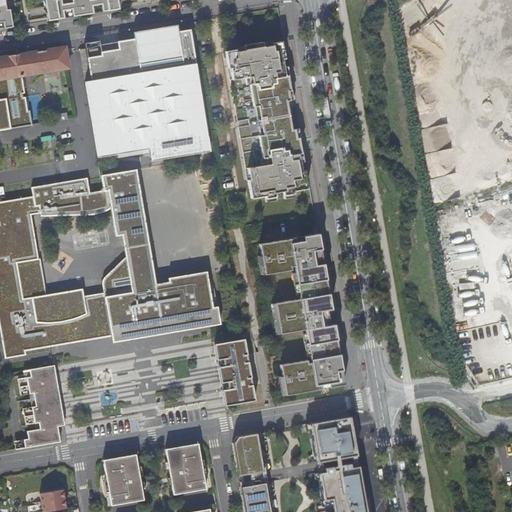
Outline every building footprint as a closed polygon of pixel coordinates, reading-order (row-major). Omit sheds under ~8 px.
[(0,0),(0,31),(11,30),(8,14),(4,15),(1,0),(0,0)] [(115,0),(42,0),(46,24),(118,13),(115,0)] [(85,83),(97,156),(149,148),(151,161),(209,150),(200,95),(190,29),(178,31),(177,24),(133,33),(134,40),(117,43),(119,51),(102,54),(100,42),(85,45),(86,51),(91,82),(85,83)] [(235,49),(225,51),(237,121),(248,119),(249,125),(238,127),(250,199),(264,196),(265,199),(275,197),(283,196),(293,194),(292,191),(306,189),(303,170),(301,171),(298,154),(300,153),(297,139),(301,138),(299,129),(290,130),(285,101),(294,100),(292,90),(289,91),(287,76),(284,77),(281,59),(284,59),(281,42),(272,44),(272,46),(263,48),(262,44),(262,42),(243,45),(243,47),(244,51),(235,52),(235,49)] [(0,132),(33,127),(31,112),(28,113),(26,99),(24,99),(23,95),(25,95),(22,77),(69,70),(66,48),(0,59),(0,132)] [(91,82),(86,51),(80,52),(85,83),(91,82)] [(90,194),(87,179),(32,189),(33,198),(0,202),(0,330),(5,358),(26,354),(25,350),(111,336),(112,342),(219,324),(217,306),(212,307),(206,272),(168,279),(168,282),(155,284),(136,169),(101,176),(104,191),(90,194)] [(328,387),(340,385),(335,355),(334,346),(332,337),(330,325),(329,325),(327,310),(328,310),(322,274),(320,265),(315,234),(263,243),(265,254),(260,255),(263,274),(268,273),(274,303),(279,333),(284,364),(280,364),(282,376),(285,395),(290,394),(321,389),(320,384),(328,383),(328,387)] [(323,264),(318,234),(315,234),(320,265),(322,274),(328,310),(331,309),(324,274),(323,264)] [(260,255),(255,256),(258,275),(263,274),(260,255)] [(274,303),(270,304),(276,334),(279,333),(274,303)] [(337,345),(333,324),(330,325),(332,337),(334,346),(335,355),(340,385),(344,385),(339,355),(337,345)] [(244,339),(215,344),(224,398),(225,405),(255,400),(252,385),(244,386),(243,379),(251,377),(248,362),(240,363),(239,356),(247,354),(244,339)] [(248,362),(247,354),(239,356),(240,363),(248,362)] [(24,370),(24,371),(30,370),(31,375),(27,376),(29,392),(33,392),(36,405),(32,406),(35,422),(39,422),(40,428),(36,429),(27,430),(28,438),(23,439),(25,447),(60,441),(57,426),(64,424),(55,372),(54,365),(24,370)] [(29,392),(27,376),(17,378),(20,394),(29,392)] [(251,377),(243,379),(244,386),(252,385),(251,377)] [(35,422),(32,406),(23,408),(25,424),(35,422)] [(349,416),(310,423),(318,461),(356,454),(349,416)] [(238,435),(232,443),(238,476),(264,471),(257,432),(238,435)] [(16,449),(25,447),(23,439),(14,440),(16,449)] [(199,442),(166,448),(168,461),(170,470),(171,476),(173,486),(174,494),(207,488),(205,475),(202,459),(199,442)] [(136,453),(104,459),(107,476),(109,492),(112,505),(144,499),(143,491),(141,482),(140,475),(139,466),(136,453)] [(366,511),(358,465),(350,466),(349,462),(344,463),(344,467),(333,469),(332,465),(324,466),(325,471),(319,472),(324,499),(331,498),(333,511),(366,511)] [(270,511),(265,481),(240,487),(243,511),(270,511)] [(43,511),(67,507),(64,488),(39,492),(43,511)]
